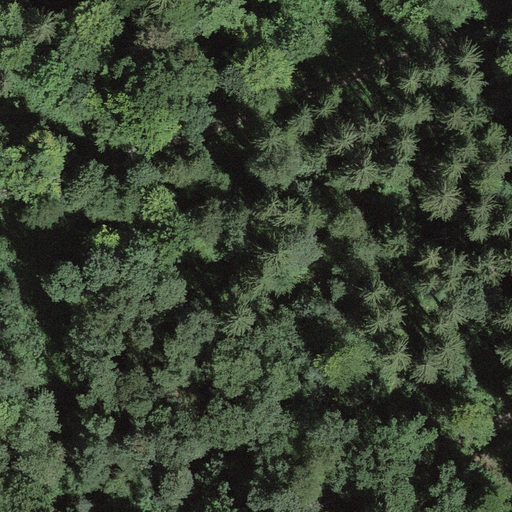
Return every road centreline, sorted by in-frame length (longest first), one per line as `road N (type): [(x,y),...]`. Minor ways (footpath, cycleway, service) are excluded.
road 1 (track): [(0,190),(234,118),(511,17)]
road 2 (track): [(295,511),(511,416)]
